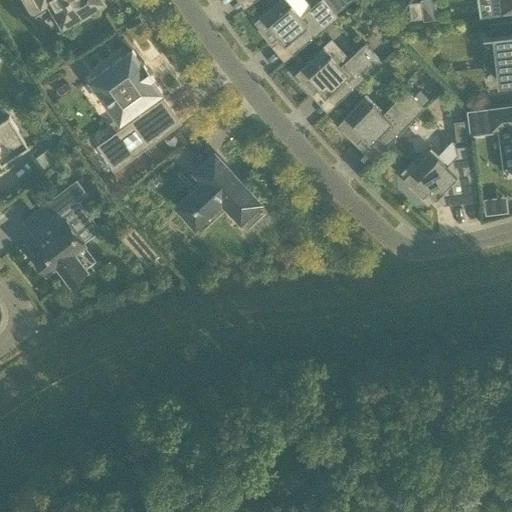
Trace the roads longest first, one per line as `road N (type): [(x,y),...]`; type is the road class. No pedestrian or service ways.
road 1 (track): [(511,331),(414,352),(174,377),(0,486)]
road 2 (track): [(511,285),(394,311),(190,329),(55,384),(0,423)]
road 3 (residential): [(511,233),(428,255),(390,243),(268,111),(186,0)]
